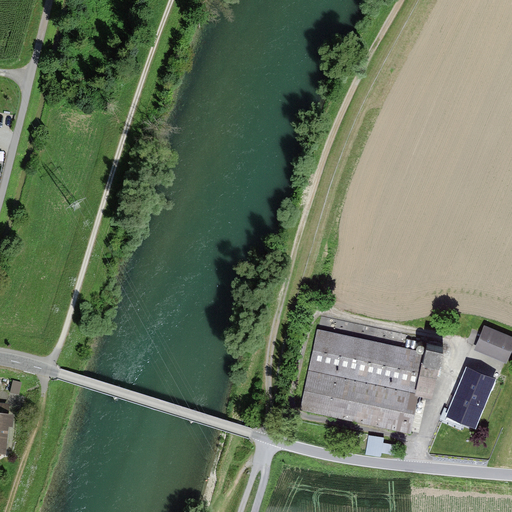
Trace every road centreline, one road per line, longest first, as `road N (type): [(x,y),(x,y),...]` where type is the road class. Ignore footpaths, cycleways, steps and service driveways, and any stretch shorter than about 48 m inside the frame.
road 1 (tertiary): [(511,474),(328,454),(0,358)]
road 2 (track): [(270,407),(272,354),(309,202),(352,93),(402,0)]
road 3 (track): [(172,0),(49,370)]
road 4 (unclassified): [(0,200),(47,0)]
road 5 (track): [(49,370),(7,511)]
